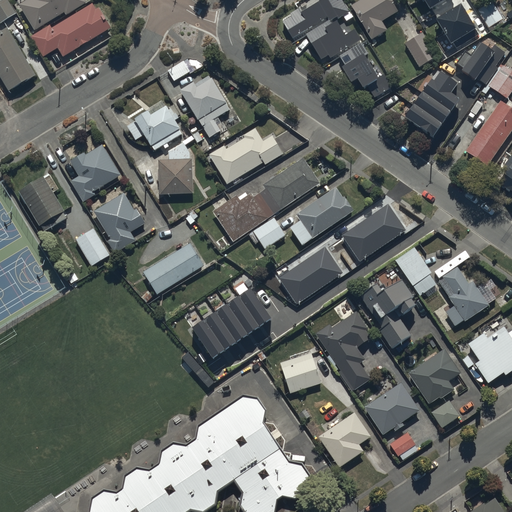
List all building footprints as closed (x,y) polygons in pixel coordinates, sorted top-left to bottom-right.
[(28,0),(30,3),(20,9),(36,34),(65,16),(68,20),(88,7),(83,0),(28,0)] [(283,22),(292,38),(327,17),(329,21),(337,16),(339,19),(350,12),(342,0),(320,0),(302,12),(300,9),(291,14),(292,16),(283,22)] [(382,19),(396,11),(389,0),(353,0),(350,2),(365,29),(370,38),(387,29),(382,19)] [(424,0),(430,9),(444,0),(424,0)] [(492,27),(504,20),(492,0),(486,0),(479,5),(492,27)] [(0,5),(0,25),(1,27),(17,17),(7,1),(0,5)] [(461,3),(436,18),(455,49),(480,34),(461,3)] [(45,60),(59,52),(65,61),(109,33),(112,31),(100,12),(97,13),(93,7),(53,33),(50,29),(33,40),(45,60)] [(330,24),(328,21),(306,35),(321,59),(329,55),(330,57),(361,39),(355,28),(345,34),(336,20),(330,24)] [(404,40),(418,65),(438,54),(424,29),(404,40)] [(8,32),(0,37),(0,77),(12,96),(38,80),(8,32)] [(491,49),(480,42),(471,55),(466,51),(457,63),(464,68),(461,71),(475,80),(476,78),(486,85),(508,53),(495,44),(491,49)] [(375,98),(393,87),(384,73),(378,77),(365,56),(368,54),(362,43),(340,57),(345,65),(342,67),(351,82),(357,79),(363,89),(367,86),(375,98)] [(168,69),(175,80),(192,70),(185,59),(168,69)] [(511,69),(504,64),(489,85),(506,97),(511,87),(511,69)] [(433,137),(460,99),(450,92),(457,83),(439,70),(405,117),(433,137)] [(181,90),(202,125),(210,137),(221,130),(214,118),(229,109),(209,74),(195,82),(192,78),(179,86),(181,90)] [(463,150),(486,165),(511,127),(511,106),(500,98),(463,150)] [(135,118),(126,124),(135,138),(144,132),(155,150),(182,134),(163,103),(150,111),(147,106),(133,114),(135,118)] [(241,132),(244,136),(225,147),(223,143),(208,152),(211,155),(226,181),(262,159),(264,162),(282,152),(270,133),(262,138),(256,128),(254,125),(241,132)] [(188,149),(183,140),(170,149),(168,149),(168,157),(157,157),(159,191),(192,190),(191,156),(188,156),(188,149)] [(95,192),(93,188),(120,172),(102,142),(85,153),(83,150),(69,159),(71,161),(78,173),(70,179),(82,199),(95,192)] [(499,185),(511,193),(511,153),(511,154),(500,171),(506,175),(499,185)] [(212,209),(218,218),(232,239),(319,180),(305,160),(302,155),(262,182),(265,187),(253,195),(250,190),(239,198),(236,193),(212,209)] [(41,173),(18,187),(44,230),(68,216),(52,190),(58,186),(48,169),(41,173)] [(295,211),(299,218),(289,225),(302,244),(312,237),(353,210),(335,184),(295,211)] [(136,206),(133,207),(123,191),(93,209),(110,237),(107,239),(114,251),(135,238),(130,229),(142,222),(144,220),(136,206)] [(342,236),(360,261),(406,230),(388,204),(342,236)] [(252,230),(264,248),(286,234),(273,215),(252,230)] [(92,225),(74,236),(91,262),(108,252),(92,225)] [(141,269),(155,292),(203,262),(189,240),(141,269)] [(414,245),(395,258),(412,283),(418,293),(434,282),(428,272),(431,270),(414,245)] [(279,278),(297,304),(343,273),(325,247),(279,278)] [(447,294),(453,303),(444,309),(455,324),(495,297),(484,282),(476,287),(470,278),(467,281),(455,264),(441,274),(452,290),(447,294)] [(395,277),(380,287),(374,279),(359,290),(364,298),(380,323),(377,325),(393,348),(412,336),(399,316),(415,306),(395,277)] [(192,328),(213,358),(272,318),(251,288),(192,328)] [(365,358),(357,346),(370,337),(365,329),(368,327),(356,309),(353,311),(340,320),(331,326),(328,322),(314,331),(317,335),(340,369),(338,370),(351,390),(370,377),(359,361),(365,358)] [(511,327),(507,331),(502,323),(485,334),(482,330),(467,339),(469,343),(474,351),(477,357),(474,359),(487,381),(511,365),(511,327)] [(443,346),(407,370),(423,394),(429,404),(453,387),(447,378),(459,371),(443,346)] [(280,360),(289,391),(321,381),(311,350),(280,360)] [(364,404),(382,432),(420,408),(401,380),(364,404)] [(118,492),(105,489),(92,497),(89,511),(188,511),(192,510),(202,511),(205,511),(218,503),(220,491),(236,481),(243,492),(241,505),(246,511),(275,511),(279,499),(286,494),(297,499),(308,491),(311,474),(303,464),(290,462),(265,424),(267,410),(258,398),(243,395),(199,425),(196,438),(187,445),(174,442),(161,451),(160,464),(150,469),(139,466),(125,475),(123,488),(118,492)] [(430,410),(441,427),(459,414),(448,398),(430,410)] [(355,409),(317,434),(334,458),(338,464),(363,448),(359,442),(371,434),(355,409)] [(389,442),(398,456),(416,444),(407,430),(389,442)] [(70,511),(52,484),(7,511),(70,511)] [(504,511),(493,495),(468,511),(469,511),(504,511)]
